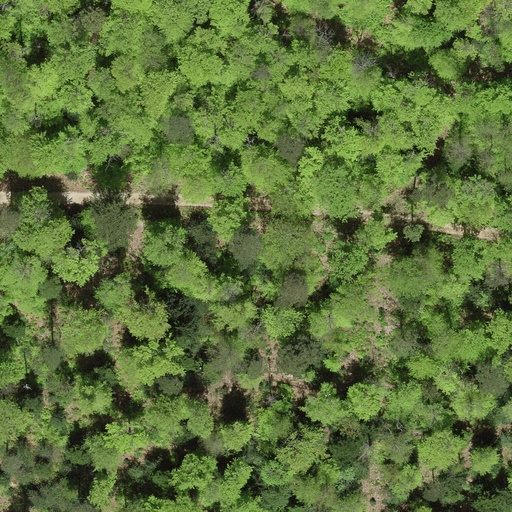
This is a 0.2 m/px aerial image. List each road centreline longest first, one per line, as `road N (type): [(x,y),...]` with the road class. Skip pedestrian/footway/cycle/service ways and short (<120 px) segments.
road 1 (track): [(511,235),(206,199),(0,196)]
road 2 (track): [(511,70),(458,82),(417,178),(373,217)]
